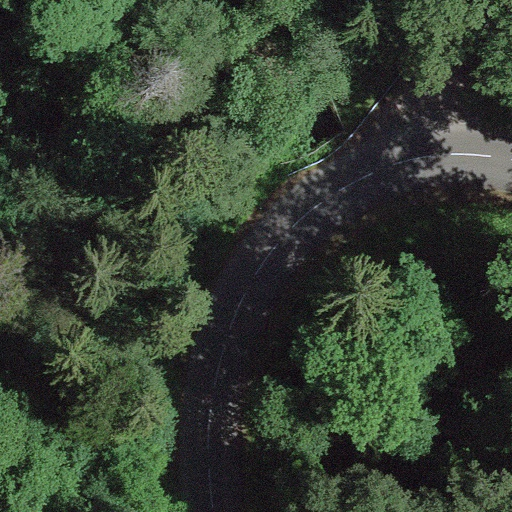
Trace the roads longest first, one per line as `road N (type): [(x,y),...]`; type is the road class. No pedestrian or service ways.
road 1 (tertiary): [(511,159),(445,156),(376,175),(319,209),(279,247),(243,302),(218,379),(218,511)]
road 2 (track): [(445,156),(405,0)]
